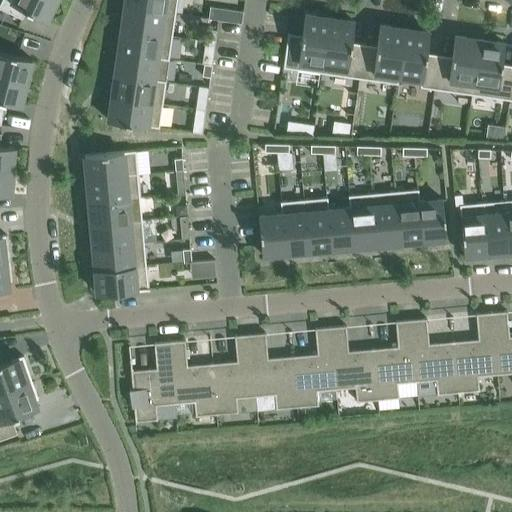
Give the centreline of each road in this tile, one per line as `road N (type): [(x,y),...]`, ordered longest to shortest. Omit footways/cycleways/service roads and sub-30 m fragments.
road 1 (residential): [(53,323),(511,280)]
road 2 (residential): [(87,0),(63,47),(42,132),(36,198),(53,323)]
road 3 (residential): [(53,323),(115,455),(126,511)]
